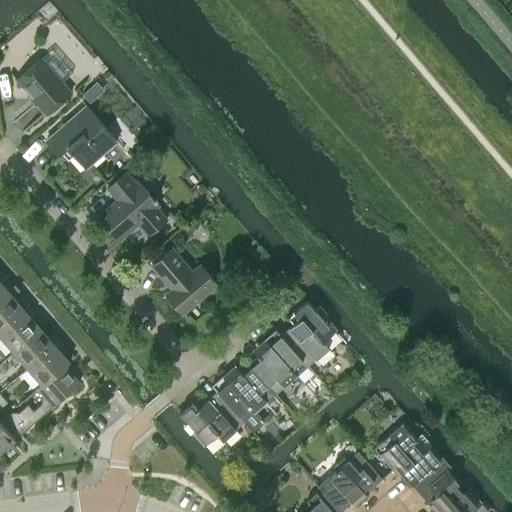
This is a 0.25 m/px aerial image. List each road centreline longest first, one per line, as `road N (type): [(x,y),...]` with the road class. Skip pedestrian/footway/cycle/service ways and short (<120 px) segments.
road 1 (residential): [(192,369),(8,156),(0,162)]
road 2 (residential): [(105,500),(112,437),(192,369)]
road 3 (residential): [(192,369),(292,285)]
